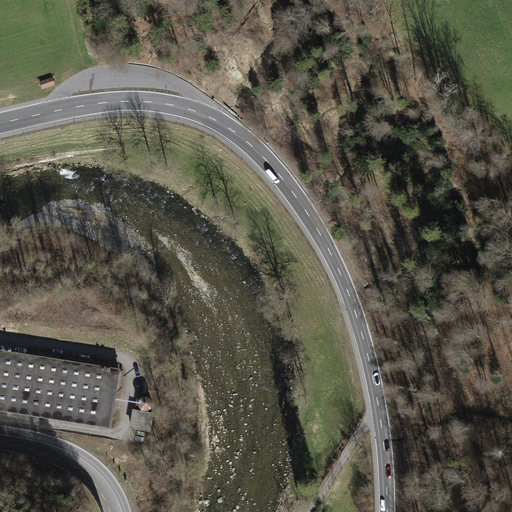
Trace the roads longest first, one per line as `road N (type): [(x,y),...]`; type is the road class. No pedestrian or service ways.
road 1 (secondary): [(387,511),(382,428),(355,310),(328,246),(267,161),(220,122),(150,102),(107,102),(0,124)]
road 2 (tertiary): [(121,511),(100,475),(72,454),(0,434)]
